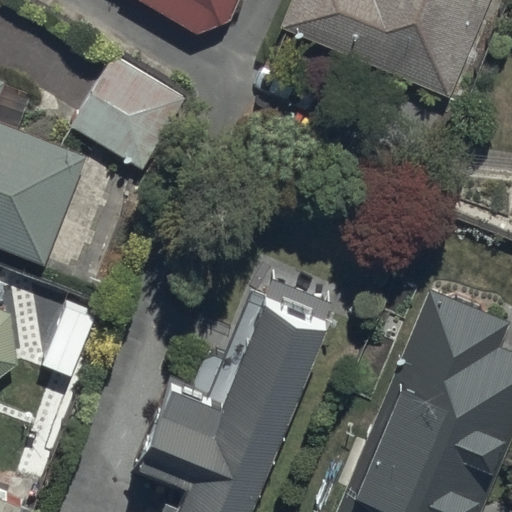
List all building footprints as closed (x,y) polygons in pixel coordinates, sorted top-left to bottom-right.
[(135,0),(197,35),(230,22),(239,0),(135,0)] [(289,0),(278,28),(452,98),(491,0),(289,0)] [(110,54),(70,123),(147,168),(187,99),(110,54)] [(0,247),(45,264),(86,151),(0,118),(0,89),(3,81),(0,79),(0,247)] [(251,511),(328,317),(247,285),(202,398),(165,383),(130,471),(168,486),(158,511),(251,511)] [(511,322),(433,287),(331,511),(475,511),(511,429),(511,351),(502,346),(511,323),(511,322)] [(0,377),(19,360),(10,310),(0,306),(0,377)]
